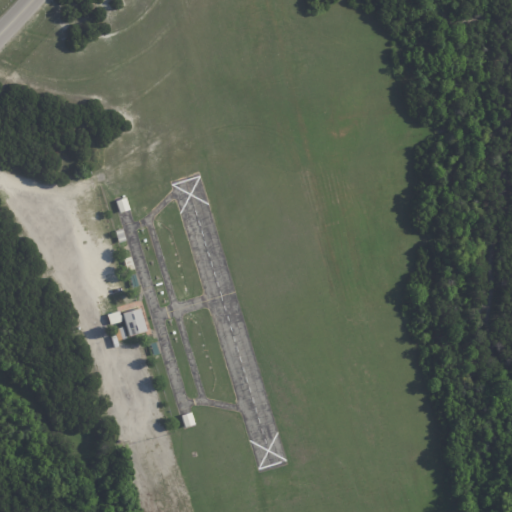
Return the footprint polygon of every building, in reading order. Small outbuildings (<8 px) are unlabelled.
[(126,240),(120,242),(116,230),(123,228),(127,240),(126,240)] [(135,268),(129,270),(125,258),(132,256),(135,268)] [(140,285),(134,286),(131,275),(137,274),(140,285)] [(129,337),(124,321),(121,322),(121,323),(109,327),(106,317),(118,312),(120,318),(123,317),(122,314),(139,309),(147,331),(129,337)] [(114,331),(123,328),(126,339),(117,341),(114,331)] [(161,353),(155,354),(152,343),(157,342),(161,353)]
